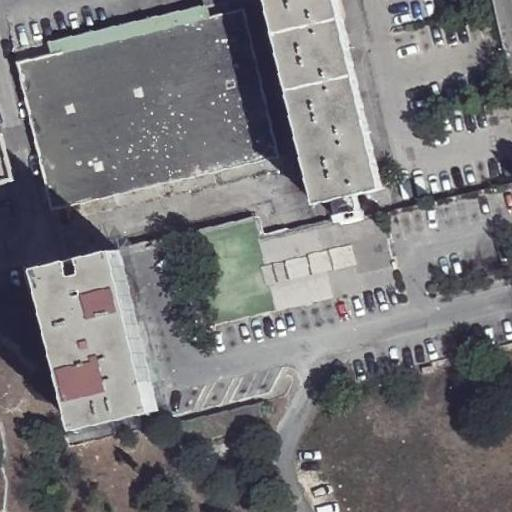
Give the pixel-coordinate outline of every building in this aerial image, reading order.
[(348,47),(336,0),(272,0),(320,202),(336,198),(359,194),(380,188),(348,47)] [(345,5),(341,6),(350,42),(354,41),(345,5)] [(53,211),(280,157),(246,8),(18,62),(53,211)] [(359,194),(336,198),(340,213),(361,208),(359,194)] [(364,217),(361,208),(340,213),(341,220),(343,223),(364,217)] [(343,223),(341,220),(261,238),(257,221),(181,239),(203,328),(397,282),(383,213),(364,217),(343,223)] [(159,413),(122,254),(48,272),(50,283),(46,284),(81,432),(159,413)]
